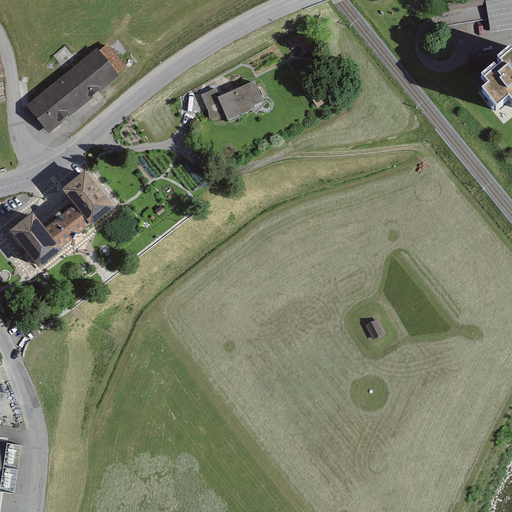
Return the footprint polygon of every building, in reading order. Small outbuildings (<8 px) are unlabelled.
[(511,0),(447,0),(449,11),(486,5),(487,11),(491,33),(511,29),(511,0)] [(124,67),(107,47),(31,109),(48,129),(124,67)] [(511,53),(481,79),(488,87),(482,92),(496,110),(509,100),(511,104),(511,53)] [(319,100),(332,95),(324,79),(312,85),(319,100)] [(219,98),(216,90),(202,96),(209,111),(209,118),(227,116),(230,122),(242,117),(240,113),(253,108),(251,103),(261,99),(254,83),(219,98)] [(33,214),(10,233),(39,269),(115,208),(86,171),(61,191),(74,207),(46,229),(33,214)] [(377,320),(365,328),(373,338),(384,330),(377,320)] [(22,445),(0,441),(0,493),(15,496),(22,445)]
